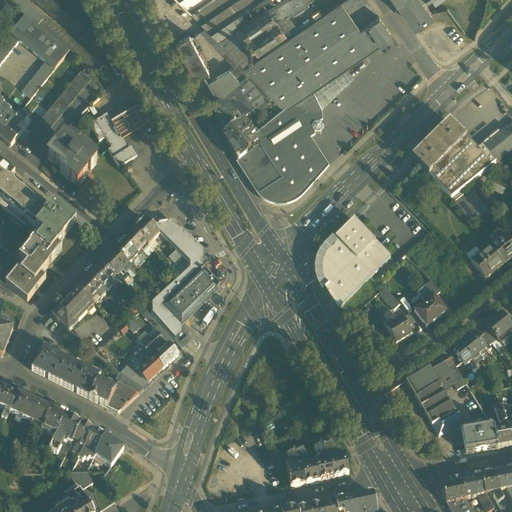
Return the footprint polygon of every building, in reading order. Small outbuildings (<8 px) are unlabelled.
[(18,0),(5,0),(4,2),(12,8),(18,0)] [(43,20),(18,0),(12,8),(24,18),(37,28),(43,20)] [(29,0),(76,39),(88,24),(58,0),(29,0)] [(197,18),(222,45),(239,33),(246,42),(248,41),(257,54),(284,35),(285,35),(276,21),(284,15),(285,17),(287,16),(291,13),(292,14),(293,14),(298,11),(298,12),(303,8),(303,7),(307,4),(307,3),(307,1),(308,0),(178,0),(189,10),(197,18)] [(353,5),(356,8),(367,1),(366,0),(345,0),(344,1),(348,8),(349,8),(353,5)] [(395,0),(414,26),(432,14),(425,5),(431,0),(395,0)] [(348,13),(356,8),(353,5),(349,8),(348,8),(344,1),(341,3),(348,13)] [(346,67),(381,43),(368,25),(360,30),(348,13),(341,3),(309,25),(298,32),(288,39),(260,59),(255,62),(245,69),(254,79),(271,96),(284,110),(311,91),(346,67)] [(288,39),(298,32),(287,16),(285,17),(284,15),(276,21),(285,35),(284,35),(288,39)] [(45,64),(54,72),(69,53),(68,53),(37,28),(24,18),(10,36),(20,44),(45,64)] [(44,18),(43,20),(37,28),(68,53),(69,52),(76,43),(44,18)] [(378,18),(368,25),(381,43),(391,36),(378,18)] [(101,36),(90,26),(78,40),(98,56),(107,46),(101,36)] [(245,69),(255,62),(249,53),(248,54),(244,49),(248,46),(246,42),(239,33),(222,45),(239,63),(245,69)] [(10,36),(0,48),(0,68),(20,44),(10,36)] [(175,44),(195,80),(203,75),(209,72),(189,36),(175,44)] [(76,43),(69,52),(96,74),(104,65),(76,43)] [(246,76),(268,99),(271,96),(254,79),(245,69),(239,63),(230,70),(239,82),(246,76)] [(22,93),(31,100),(54,72),(45,64),(22,93)] [(353,77),(346,67),(311,91),(320,108),(353,77)] [(99,76),(107,82),(112,76),(104,70),(99,76)] [(221,98),(239,82),(230,70),(207,84),(217,100),(221,98)] [(81,74),(49,113),(24,142),(33,150),(58,120),(90,82),(81,74)] [(209,105),(227,134),(244,120),(268,99),(246,76),(239,82),(221,98),(217,100),(209,105)] [(320,108),(311,91),(284,110),(286,112),(256,136),(255,135),(251,138),(253,141),(247,145),(251,149),(247,152),(247,155),(237,163),(259,196),(266,202),(274,205),(284,206),(295,202),(304,195),(327,169),(308,140),(315,136),(315,135),(321,125),(321,124),(320,108)] [(0,139),(11,126),(16,119),(10,114),(11,113),(2,105),(3,104),(0,102),(0,139)] [(140,107),(111,125),(122,143),(151,125),(140,107)] [(11,126),(16,130),(25,120),(27,117),(22,113),(16,119),(11,126)] [(118,168),(119,169),(137,158),(131,150),(129,151),(107,116),(95,123),(89,127),(99,143),(105,140),(111,150),(108,152),(118,168)] [(80,117),(70,129),(79,136),(89,124),(80,117)] [(16,130),(21,134),(29,124),(25,120),(16,130)] [(253,131),(244,120),(227,134),(224,137),(222,138),(229,150),(252,132),(253,131)] [(411,161),(428,178),(466,140),(449,123),(411,161)] [(324,129),(321,125),(315,135),(321,135),(324,129)] [(16,130),(11,126),(0,139),(10,148),(21,134),(16,130)] [(511,151),(511,134),(507,129),(507,128),(482,149),(495,165),(511,151)] [(72,145),(78,137),(69,129),(61,140),(63,142),(63,141),(69,146),(72,145)] [(229,150),(237,163),(247,155),(247,152),(251,149),(247,145),(253,141),(251,138),(255,135),(252,132),(229,150)] [(478,152),(466,140),(428,178),(451,201),(451,200),(460,193),(495,165),(482,149),(478,152)] [(59,174),(77,189),(97,165),(95,164),(88,157),(81,152),(79,154),(69,146),(63,141),(63,142),(47,161),(61,172),(59,174)] [(88,157),(95,164),(100,158),(92,152),(88,157)] [(15,175),(4,166),(0,170),(0,206),(13,218),(16,215),(40,234),(19,260),(23,263),(5,286),(27,303),(46,280),(41,276),(62,251),(57,247),(76,224),(54,206),(50,211),(11,180),(15,175)] [(492,191),(502,196),(505,190),(494,185),(492,191)] [(463,196),(460,193),(451,200),(454,204),(463,196)] [(454,204),(469,223),(479,215),(463,197),(454,204)] [(149,224),(154,229),(157,226),(152,221),(149,224)] [(134,233),(148,247),(153,242),(159,236),(153,230),(145,222),(134,233)] [(326,290),(324,292),(337,313),(390,260),(354,222),(335,241),(337,243),(328,251),(324,256),(321,263),(320,269),(320,276),(322,282),(326,288),(326,290)] [(152,315),(174,340),(180,335),(182,328),(161,307),(200,267),(201,252),(173,224),(155,229),(154,230),(189,264),(189,270),(152,303),(152,315)] [(505,238),(507,241),(511,237),(503,227),(498,231),(504,238),(505,238)] [(490,238),(496,245),(504,238),(498,231),(490,238)] [(134,233),(124,243),(137,256),(141,252),(143,254),(149,248),(148,247),(134,233)] [(505,238),(504,238),(496,245),(490,249),(504,266),(511,259),(511,246),(507,241),(505,238)] [(148,247),(149,248),(153,252),(158,246),(153,242),(148,247)] [(124,243),(114,253),(128,268),(133,263),(134,265),(140,259),(137,256),(124,243)] [(154,253),(153,252),(149,248),(143,254),(141,252),(137,256),(140,259),(144,263),(154,253)] [(466,257),(471,263),(481,255),(476,249),(466,257)] [(481,255),(471,263),(485,281),(504,266),(490,249),(482,256),(481,255)] [(175,265),(182,258),(176,252),(169,259),(175,265)] [(114,253),(103,265),(116,278),(122,284),(128,277),(127,276),(131,271),(128,268),(114,253)] [(145,264),(144,263),(140,259),(134,265),(133,263),(128,268),(131,271),(135,274),(145,264)] [(103,265),(90,278),(107,294),(113,288),(110,285),(116,278),(103,265)] [(137,276),(135,274),(131,271),(127,276),(128,277),(132,281),(137,276)] [(182,322),(184,323),(202,305),(201,304),(204,301),(205,302),(220,288),(203,271),(201,274),(187,287),(188,288),(186,290),(185,289),(166,307),(170,311),(172,310),(174,312),(173,314),(181,323),(182,322)] [(458,271),(440,285),(444,290),(456,305),(474,290),(458,271)] [(90,278),(78,291),(91,304),(97,297),(100,300),(107,294),(90,278)] [(439,294),(444,290),(440,285),(435,279),(430,283),(439,294)] [(425,287),(434,299),(440,295),(439,294),(430,283),(425,287)] [(414,312),(426,328),(427,327),(445,313),(434,299),(425,287),(417,293),(426,303),(414,312)] [(379,295),(386,303),(392,297),(385,290),(379,295)] [(94,307),(91,304),(78,291),(52,317),(66,331),(67,331),(76,321),(78,323),(94,307)] [(146,299),(151,303),(158,296),(153,292),(146,299)] [(386,303),(394,312),(400,306),(392,297),(386,303)] [(370,314),(366,308),(359,315),(363,320),(370,314)] [(154,330),(155,330),(160,326),(145,309),(140,313),(154,330)] [(497,341),(497,342),(511,329),(511,328),(501,314),(494,320),(485,327),(489,332),(497,341)] [(403,321),(408,330),(416,325),(409,317),(403,321)] [(140,330),(132,321),(126,328),(133,336),(140,330)] [(388,323),(387,323),(384,325),(396,346),(412,337),(408,330),(403,321),(395,325),(394,324),(392,323),(391,322),(388,323)] [(0,356),(2,357),(9,340),(10,341),(13,331),(7,329),(8,326),(0,323),(0,356)] [(175,343),(160,326),(155,330),(158,334),(169,346),(170,348),(175,343)] [(128,332),(124,327),(119,332),(123,336),(128,332)] [(158,334),(155,330),(154,330),(147,336),(151,340),(158,334)] [(489,332),(484,336),(492,345),(497,341),(489,332)] [(142,347),(149,354),(156,348),(161,353),(169,346),(158,334),(151,340),(147,336),(146,334),(138,341),(143,347),(142,347)] [(475,335),(467,341),(479,356),(486,350),(479,340),(475,335)] [(486,350),(492,345),(484,336),(479,340),(486,350)] [(364,340),(371,350),(376,347),(370,337),(364,340)] [(178,346),(182,350),(190,342),(186,338),(178,346)] [(483,361),(479,356),(467,341),(454,352),(465,367),(471,361),(475,366),(483,361)] [(502,347),(497,342),(497,341),(492,345),(499,355),(503,352),(499,349),(502,347)] [(169,346),(161,353),(157,357),(155,355),(152,358),(154,360),(163,370),(178,356),(170,348),(169,346)] [(135,354),(141,362),(149,354),(142,347),(135,354)] [(32,371),(90,400),(98,383),(100,378),(42,350),(32,371)] [(141,362),(146,367),(154,360),(152,358),(149,354),(141,362)] [(163,370),(154,360),(146,367),(139,373),(148,383),(163,370)] [(405,385),(393,392),(399,404),(406,415),(458,384),(443,361),(421,375),(420,374),(404,384),(405,385)] [(120,375),(130,381),(137,375),(128,365),(120,375)] [(130,381),(141,389),(148,383),(139,373),(137,375),(130,381)] [(107,409),(118,414),(143,391),(141,389),(130,381),(120,375),(119,374),(115,383),(116,386),(117,387),(115,391),(116,392),(107,409)] [(98,383),(90,400),(97,403),(107,409),(116,392),(115,391),(110,389),(112,386),(108,384),(106,387),(98,383)] [(0,387),(0,408),(5,411),(1,419),(6,422),(10,414),(18,396),(0,387)] [(390,409),(399,404),(393,392),(383,398),(390,409)] [(52,412),(18,396),(10,414),(43,429),(52,412)] [(293,404),(285,409),(289,416),(298,411),(293,404)] [(511,418),(508,407),(501,410),(508,429),(511,447),(511,446),(511,418)] [(501,426),(502,430),(508,429),(501,410),(495,412),(500,427),(501,426)] [(66,419),(52,412),(43,429),(41,432),(56,439),(66,419)] [(81,427),(66,419),(56,439),(49,452),(57,456),(62,446),(60,446),(62,442),(66,444),(67,442),(72,445),(72,444),(81,427)] [(461,430),(465,456),(497,450),(494,432),(490,425),(461,430)] [(93,432),(81,427),(72,444),(74,445),(75,443),(78,444),(79,447),(76,448),(72,455),(79,459),(93,432)] [(102,428),(99,434),(114,442),(117,436),(102,428)] [(511,447),(508,429),(502,430),(494,432),(497,450),(511,447)] [(305,430),(299,434),(303,442),(310,438),(305,430)] [(104,438),(93,432),(79,459),(78,461),(82,463),(84,460),(87,462),(89,460),(93,462),(95,458),(105,439),(104,438)] [(320,444),(320,445),(330,461),(334,480),(348,477),(344,457),(338,446),(338,447),(336,444),(332,438),(327,440),(320,444)] [(123,451),(105,439),(95,458),(111,469),(123,451)] [(320,484),(334,480),(330,461),(320,445),(313,449),(319,458),(321,460),(324,460),(324,462),(316,464),(320,484)] [(306,487),(320,484),(316,464),(307,466),(306,463),(308,462),(302,451),(295,455),(301,467),(306,487)] [(291,490),(306,487),(301,467),(295,455),(294,453),(287,457),(291,465),(293,467),(295,466),(296,468),(286,470),(291,490)] [(508,492),(511,491),(511,480),(511,473),(500,475),(503,493),(508,492)] [(76,488),(80,494),(93,486),(90,475),(86,475),(79,475),(71,475),(68,475),(76,488)] [(499,494),(496,476),(481,479),(485,496),(485,497),(493,495),(499,494)] [(478,498),(480,497),(485,496),(481,479),(462,483),(466,501),(472,499),(472,500),(478,499),(478,498)] [(467,503),(466,501),(462,483),(442,488),(446,505),(452,504),(456,503),(456,504),(461,503),(461,502),(464,501),(465,504),(467,503)] [(65,497),(66,499),(69,504),(74,511),(91,511),(80,494),(76,488),(70,492),(71,493),(65,497)] [(504,501),(499,494),(493,495),(493,498),(498,505),(504,501)] [(375,511),(372,495),(353,499),(356,511),(375,511)] [(485,497),(485,496),(480,497),(482,500),(481,501),(481,502),(486,511),(491,511),(494,511),(485,497)] [(55,511),(56,511),(62,509),(69,504),(66,499),(53,507),(55,511)] [(356,511),(353,499),(335,503),(336,511),(356,511)] [(468,511),(471,509),(467,503),(465,504),(464,501),(461,502),(461,503),(456,504),(456,503),(452,504),(454,507),(456,507),(459,511),(468,511)] [(498,505),(501,511),(504,511),(508,510),(504,502),(504,501),(498,505)] [(336,511),(335,503),(322,506),(323,511),(336,511)]
